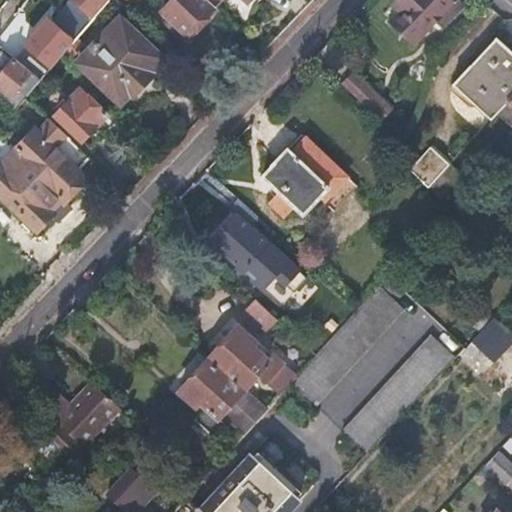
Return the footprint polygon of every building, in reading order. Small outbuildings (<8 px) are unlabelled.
[(110,0),(78,0),(98,15),(106,5),(110,0)] [(116,0),(110,0),(106,5),(116,13),(122,5),(116,0)] [(116,0),(122,5),(136,18),(149,4),(145,0),(116,0)] [(191,36),(216,11),(215,10),(204,0),(176,0),(165,11),(191,36)] [(204,0),(215,10),(223,0),(246,0),(252,4),(255,0),(204,0)] [(459,0),(397,0),(393,5),(400,12),(392,21),(414,44),(440,17),(447,23),(464,4),(459,0)] [(42,81),(59,61),(66,53),(77,40),(51,19),(35,39),(38,40),(20,63),(42,81)] [(161,56),(122,20),(81,61),(118,100),(128,90),(133,95),(153,76),(147,70),(161,56)] [(501,109),(511,96),(511,51),(496,37),(457,80),(495,115),(501,109)] [(77,40),(66,53),(71,56),(82,44),(77,40)] [(0,101),(15,113),(29,97),(42,81),(20,63),(16,60),(0,78),(0,101)] [(355,73),(344,86),(381,120),(391,109),(355,73)] [(495,115),(457,80),(453,85),(490,120),(495,115)] [(83,90),(58,116),(83,141),(107,115),(83,90)] [(511,96),(501,109),(511,119),(511,96)] [(38,107),(29,97),(15,113),(26,123),(38,107)] [(92,158),(53,121),(40,134),(36,131),(19,149),(12,143),(5,140),(0,140),(0,164),(1,166),(2,167),(0,168),(0,194),(39,232),(54,217),(53,215),(67,200),(69,202),(89,179),(81,171),(92,158)] [(304,135),(289,150),(293,156),(308,139),(304,135)] [(293,156),(289,150),(263,177),(280,194),(294,207),(302,216),(321,196),(344,172),(308,139),(293,156)] [(431,146),(421,158),(409,170),(428,188),(450,165),(431,146)] [(450,165),(428,188),(440,198),(462,176),(450,165)] [(348,177),(344,172),(321,196),(327,200),(348,177)] [(294,207),(280,194),(274,202),(286,214),(294,207)] [(73,205),(69,202),(67,200),(53,215),(54,217),(59,221),(73,205)] [(281,262),(270,273),(291,292),(301,281),(281,262)] [(317,356),(297,377),(290,384),(317,408),(404,313),(379,289),(317,356)] [(276,318),(256,298),(241,314),(262,333),(276,318)] [(496,316),(473,340),(494,362),(511,343),(511,331),(496,316)] [(239,326),(210,357),(245,390),(257,375),(279,396),(290,384),(297,377),(284,365),(286,363),(277,354),(269,361),(251,344),(254,340),(239,326)] [(342,432),(367,454),(456,359),(430,337),(342,432)] [(245,390),(210,357),(181,389),(196,404),(200,401),(205,406),(194,418),(212,435),(222,423),(217,417),(222,413),(243,435),(260,417),(266,410),(245,390)] [(126,411),(93,381),(70,404),(61,396),(48,410),(76,436),(84,444),(97,430),(114,431),(118,435),(113,441),(117,442),(129,428),(126,427),(130,422),(123,416),(126,411)] [(76,436),(48,410),(36,423),(64,449),(76,436)] [(64,449),(36,423),(25,434),(52,462),(64,449)] [(84,444),(98,457),(113,441),(118,435),(114,431),(97,430),(84,444)] [(139,439),(131,448),(140,457),(147,463),(154,454),(139,439)] [(511,464),(498,451),(488,462),(508,482),(511,477),(511,464)] [(208,511),(288,511),(302,497),(253,452),(202,506),(208,511)] [(322,471),(337,487),(351,472),(334,456),(322,471)] [(140,457),(131,467),(156,489),(165,480),(147,463),(140,457)] [(194,485),(185,466),(173,471),(171,486),(183,497),(194,485)] [(131,467),(106,494),(125,511),(134,511),(156,489),(131,467)]
